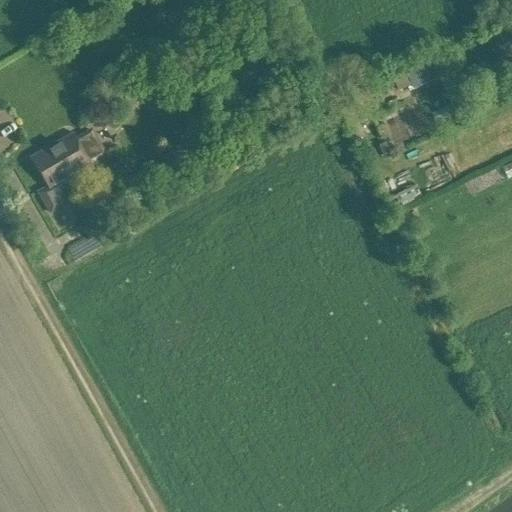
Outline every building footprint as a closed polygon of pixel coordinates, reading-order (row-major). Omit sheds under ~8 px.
[(511,56),(511,27),(484,43),(480,36),(468,43),(475,55),(468,59),(474,70),(493,60),(496,65),(511,56)] [(410,88),(412,93),(447,77),(437,57),(402,73),(403,75),(410,88)] [(410,88),(403,75),(392,81),(398,94),(410,88)] [(30,161),(48,190),(38,195),(50,216),(72,203),(64,189),(92,172),(89,167),(105,158),(91,134),(75,143),(72,137),(30,161)] [(124,162),(109,170),(117,184),(132,176),(124,162)] [(137,177),(145,189),(155,182),(148,171),(137,177)] [(108,199),(83,213),(91,227),(116,212),(108,199)]
